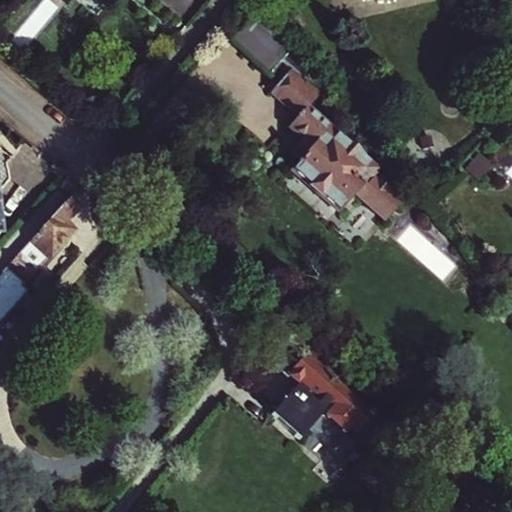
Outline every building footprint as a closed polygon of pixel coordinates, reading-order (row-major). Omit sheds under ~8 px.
[(252,17),(230,41),(268,76),(280,63),(298,80),(304,74),(290,52),(252,17)] [(296,120),(307,108),(314,101),(285,74),(267,93),(296,120)] [(332,94),(344,108),(361,94),(350,81),(332,94)] [(313,148),(307,155),(293,170),(340,212),(356,194),(386,222),(403,203),(383,185),(386,182),(375,173),(377,171),(307,108),(296,120),(290,126),(306,142),(313,148)] [(313,148),(306,142),(300,149),(307,155),(313,148)] [(0,191),(11,178),(6,159),(3,151),(0,147),(0,191)] [(424,204),(444,183),(431,170),(413,191),(424,204)] [(67,223),(81,209),(80,207),(70,198),(28,242),(48,261),(75,232),(67,223)] [(25,286),(37,272),(16,254),(0,271),(0,280),(19,299),(28,289),(25,286)] [(19,299),(0,280),(0,310),(1,312),(7,307),(10,309),(19,299)] [(291,370),(289,341),(286,339),(258,341),(261,372),(291,370)] [(298,386),(272,414),(300,439),(325,412),(369,451),(349,474),(375,498),(405,465),(377,440),(388,429),(306,357),(292,372),(304,383),(300,388),(298,386)]
